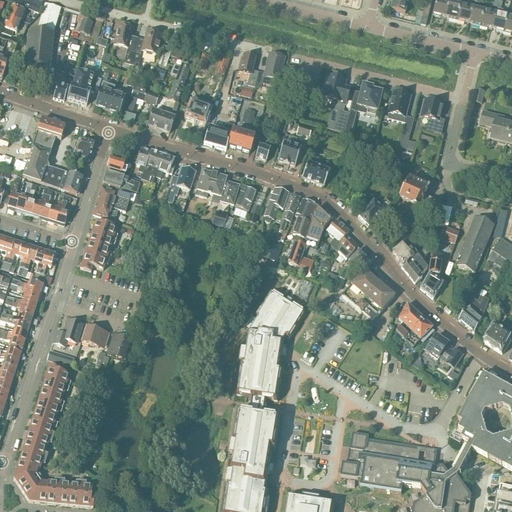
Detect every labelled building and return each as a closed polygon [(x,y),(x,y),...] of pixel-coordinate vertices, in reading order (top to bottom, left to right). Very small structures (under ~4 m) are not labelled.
[(12,6),(7,18),(21,23),(25,12),(21,10),(24,2),(28,4),(29,0),(14,0),(12,6)] [(404,15),(407,3),(394,0),(392,0),(390,12),(404,15)] [(440,18),(444,19),(448,3),(436,0),(432,17),(440,19),(440,18)] [(448,0),(448,3),(444,19),(456,21),(460,6),(462,0),(461,0),(448,0)] [(495,14),(491,30),(503,33),(507,17),(508,12),(500,10),(502,4),(502,1),(502,0),(498,0),(498,3),(496,9),(495,14)] [(28,65),(50,68),(54,35),(53,35),(61,9),(45,5),(36,33),(28,32),(24,65),(28,65)] [(456,21),(468,24),(472,9),(460,6),(456,21)] [(425,27),(430,8),(424,7),(420,26),(425,27)] [(472,9),(468,24),(479,27),(483,12),(472,9)] [(491,30),(495,14),(483,12),(479,27),(491,30)] [(511,35),(511,18),(507,17),(503,33),(511,35)] [(16,35),(21,23),(7,18),(1,33),(11,38),(13,33),(16,35)] [(92,23),(82,19),(77,33),(87,37),(92,23)] [(118,26),(113,47),(127,50),(127,54),(124,65),(131,67),(138,39),(131,38),(133,29),(118,26)] [(138,39),(131,67),(138,69),(141,57),(142,54),(156,58),(161,36),(146,33),(144,41),(138,39)] [(16,48),(6,45),(0,60),(0,79),(2,80),(10,60),(11,60),(16,48)] [(204,72),(206,64),(209,57),(202,55),(200,61),(197,69),(204,72)] [(238,73),(236,81),(237,81),(248,84),(247,87),(254,89),(258,73),(252,72),(255,58),(243,55),(239,73),(238,73)] [(258,73),(254,89),(260,91),(262,85),(277,89),(279,83),(284,59),(269,55),(264,75),(258,73)] [(220,57),(215,73),(224,76),(229,60),(220,57)] [(28,65),(26,82),(48,85),(50,68),(28,65)] [(170,95),(167,102),(174,105),(177,105),(191,69),(181,65),(180,69),(174,67),(170,76),(176,79),(170,95)] [(71,88),(67,102),(86,108),(90,94),(93,94),(96,81),(92,80),(93,78),(77,74),(73,88),(71,88)] [(57,86),(53,101),(63,104),(68,90),(69,90),(72,80),(73,80),(69,79),(66,78),(63,88),(57,86)] [(322,94),(320,100),(333,103),(331,112),(339,114),(334,133),(344,135),(349,115),(342,113),(347,92),(342,90),(343,84),(338,83),(339,81),(331,79),(331,81),(326,79),(324,86),(322,86),(320,94),(322,94)] [(100,92),(95,109),(107,113),(114,90),(102,86),(100,92)] [(353,99),(350,112),(356,113),(365,115),(367,110),(376,112),(381,94),(371,91),(372,89),(362,86),(359,100),(353,99)] [(128,108),(126,113),(132,114),(134,110),(137,101),(144,103),(147,93),(134,89),(128,108)] [(114,90),(107,113),(119,117),(124,100),(126,94),(114,90)] [(484,93),(477,91),(474,104),(481,106),(484,93)] [(147,93),(144,103),(155,108),(159,97),(154,96),(148,93),(147,93)] [(410,98),(393,94),(388,115),(405,119),(410,98)] [(424,102),(420,119),(436,123),(433,134),(443,137),(446,122),(438,120),(442,106),(424,102)] [(211,112),(190,104),(184,119),(205,127),(211,112)] [(149,124),(147,128),(169,135),(179,105),(177,105),(174,105),(170,118),(153,112),(151,116),(149,124)] [(492,141),(507,145),(511,125),(504,123),(505,119),(484,114),(481,126),(495,129),(492,141)] [(414,121),(406,119),(403,134),(410,136),(414,121)] [(65,128),(41,120),(22,178),(59,191),(65,174),(49,168),(47,165),(55,140),(61,141),(65,128)] [(208,128),(203,146),(225,153),(226,149),(227,149),(231,135),(232,133),(231,133),(231,135),(208,128)] [(309,139),(311,132),(298,128),(296,135),(309,139)] [(231,135),(227,149),(249,156),(254,140),(232,133),(231,135)] [(274,140),(270,139),(266,150),(262,149),(262,147),(260,147),(259,148),(255,160),(266,164),(269,152),(270,152),(274,140)] [(79,140),(76,148),(83,150),(83,151),(91,153),(94,144),(93,144),(93,142),(87,140),(86,142),(79,140)] [(283,146),(277,163),(283,165),(283,166),(288,168),(289,167),(294,169),(300,152),(299,151),(292,149),(283,146)] [(83,150),(76,148),(76,150),(75,150),(73,154),(72,158),(79,161),(88,164),(91,153),(83,151),(83,150)] [(153,186),(155,179),(162,156),(151,152),(151,154),(141,150),(135,166),(140,168),(138,174),(143,176),(141,182),(153,186)] [(162,156),(155,179),(160,181),(163,174),(168,176),(169,175),(171,176),(172,176),(174,168),(172,167),(174,160),(162,156)] [(124,164),(111,160),(107,170),(125,175),(127,170),(123,169),(124,164)] [(329,174),(307,166),(301,181),(323,189),(329,174)] [(68,174),(77,177),(80,171),(70,168),(68,174)] [(173,178),(164,204),(172,206),(174,197),(176,198),(179,190),(189,193),(195,174),(192,173),(193,171),(185,168),(185,170),(182,169),(178,180),(173,178)] [(0,175),(0,204),(4,192),(0,190),(0,189),(2,183),(3,179),(9,181),(11,174),(1,171),(1,174),(0,175)] [(227,179),(202,172),(198,184),(197,184),(195,191),(196,192),(194,197),(206,200),(208,195),(220,199),(219,204),(233,208),(239,187),(226,183),(227,179)] [(103,185),(120,191),(124,192),(125,191),(136,195),(140,184),(128,181),(124,179),(106,173),(103,185)] [(62,188),(60,192),(63,193),(77,197),(82,180),(66,175),(65,174),(64,179),(61,187),(62,188)] [(428,189),(408,180),(407,183),(406,182),(398,200),(410,206),(409,208),(418,212),(417,213),(427,217),(434,202),(425,198),(428,189)] [(103,185),(93,217),(114,223),(117,212),(125,214),(131,195),(124,192),(120,191),(103,185)] [(9,211),(15,213),(21,194),(17,193),(18,188),(14,187),(7,209),(9,210),(9,211)] [(255,194),(242,188),(235,209),(247,214),(255,194)] [(21,194),(15,213),(21,215),(21,213),(24,214),(31,192),(26,191),(25,196),(21,194)] [(271,224),(272,222),(273,222),(277,211),(274,210),(275,208),(282,211),(288,195),(274,191),(264,219),(265,219),(264,221),(264,222),(264,223),(265,224),(266,225),(267,225),(268,225),(269,225),(270,225),(271,224)] [(31,192),(24,214),(26,215),(25,216),(31,218),(36,204),(32,203),(35,193),(31,192)] [(36,204),(31,218),(37,220),(38,219),(40,219),(47,197),(43,196),(40,205),(36,204)] [(300,200),(290,196),(278,231),(282,233),(286,223),(290,224),(295,208),(296,208),(300,200)] [(47,197),(40,219),(42,220),(41,222),(47,224),(52,209),(48,208),(51,198),(47,197)] [(52,209),(47,224),(53,225),(54,224),(56,224),(63,202),(59,201),(56,210),(52,209)] [(298,219),(310,224),(316,209),(317,207),(303,201),(295,218),(298,219)] [(389,205),(385,201),(378,209),(373,204),(358,218),(368,228),(392,205),(391,204),(389,205)] [(63,202),(56,224),(58,225),(57,227),(64,229),(68,214),(64,213),(67,204),(63,202)] [(316,209),(310,224),(310,225),(311,225),(305,241),(307,242),(318,246),(323,232),(330,222),(316,209)] [(223,230),(227,216),(215,213),(211,227),(223,230)] [(223,230),(223,231),(228,233),(233,220),(227,218),(223,230)] [(295,244),(304,247),(306,242),(307,242),(305,241),(311,225),(310,225),(310,224),(298,219),(292,236),(297,238),(295,244)] [(493,228),(474,220),(454,267),(474,275),(493,228)] [(328,236),(339,245),(346,237),(348,233),(335,222),(325,233),(324,237),(326,238),(328,236)] [(88,244),(109,251),(116,230),(95,223),(88,244)] [(443,228),(438,241),(454,246),(458,234),(443,228)] [(339,245),(337,254),(344,260),(342,262),(344,264),(346,262),(358,248),(346,237),(339,245)] [(1,271),(5,272),(14,243),(12,243),(13,241),(7,239),(2,253),(1,256),(5,258),(1,271)] [(18,259),(23,244),(17,242),(16,244),(14,243),(5,272),(9,274),(14,257),(18,259)] [(29,246),(23,244),(18,259),(22,260),(17,276),(21,277),(30,249),(28,248),(29,246)] [(103,272),(109,251),(88,244),(80,271),(90,274),(92,269),(103,272)] [(301,259),(304,247),(295,244),(287,265),(298,269),(298,267),(301,268),(301,270),(309,273),(312,263),(301,259)] [(271,255),(269,261),(275,263),(280,247),(274,245),(272,250),(271,255)] [(322,245),(320,255),(326,257),(329,247),(322,245)] [(417,258),(416,256),(401,270),(414,285),(422,279),(420,277),(427,270),(421,263),(430,251),(425,247),(417,258)] [(32,249),(30,249),(21,277),(25,279),(30,263),(34,264),(39,250),(33,248),(32,249)] [(401,270),(416,256),(411,250),(406,254),(401,248),(392,255),(398,264),(402,269),(401,269),(401,270)] [(37,283),(46,254),(44,253),(45,251),(39,250),(34,264),(38,265),(33,281),(37,283)] [(360,255),(357,252),(348,263),(349,264),(345,269),(339,280),(344,282),(350,272),(353,275),(359,268),(359,267),(366,260),(365,259),(366,258),(361,254),(360,255)] [(46,254),(37,283),(43,284),(45,278),(43,277),(46,268),(51,269),(55,255),(49,253),(48,254),(46,254)] [(269,261),(271,255),(263,253),(261,259),(269,261)] [(441,265),(429,263),(427,278),(420,290),(432,302),(442,286),(440,284),(441,278),(439,278),(441,265)] [(363,272),(341,298),(348,304),(362,316),(371,324),(377,318),(394,299),(363,272)] [(10,286),(18,288),(40,295),(40,293),(42,294),(44,288),(29,283),(28,287),(19,284),(19,283),(12,280),(10,286)] [(18,288),(16,292),(25,295),(24,299),(39,304),(41,298),(39,298),(40,295),(18,288)] [(242,365),(237,397),(250,399),(249,404),(248,409),(247,414),(266,417),(266,412),(267,407),(268,401),(278,403),(283,371),(280,370),(280,366),(282,356),(285,356),(286,347),(286,348),(283,347),(284,344),(284,343),(285,339),(289,341),(307,314),(291,304),(293,302),(288,300),(287,301),(272,292),(255,319),(254,320),(257,321),(250,333),(249,333),(249,334),(246,350),(246,351),(248,351),(246,365),(242,364),(242,365)] [(14,301),(12,305),(35,312),(35,310),(37,310),(39,304),(24,299),(23,304),(14,301)] [(484,301),(481,299),(478,305),(475,303),(459,322),(474,335),(484,324),(481,322),(487,311),(490,304),(484,300),(484,301)] [(20,312),(19,315),(34,320),(36,314),(34,314),(35,312),(12,305),(5,302),(3,306),(20,312)] [(401,328),(395,334),(412,350),(418,344),(420,342),(421,343),(432,331),(431,330),(432,330),(423,321),(416,315),(407,307),(398,321),(403,326),(401,328)] [(8,317),(7,321),(29,328),(30,326),(32,326),(34,320),(19,315),(17,320),(8,317)] [(29,328),(1,319),(0,320),(0,323),(15,328),(14,332),(28,336),(30,330),(29,330),(29,328)] [(82,326),(67,322),(63,336),(56,334),(52,345),(64,349),(67,342),(76,345),(82,326)] [(109,336),(85,328),(81,344),(104,351),(109,336)] [(511,340),(494,329),(484,344),(502,356),(511,340)] [(3,333),(2,337),(24,344),(25,342),(26,343),(28,336),(14,332),(12,336),(3,333)] [(2,337),(1,341),(10,344),(9,348),(23,353),(25,347),(23,346),(24,344),(2,337)] [(429,341),(422,351),(425,353),(425,354),(437,362),(438,359),(453,369),(462,356),(454,351),(452,353),(446,349),(448,345),(447,345),(447,343),(445,341),(443,342),(436,337),(432,344),(429,341)] [(129,342),(119,339),(118,342),(112,340),(107,357),(123,362),(129,342)] [(0,353),(0,357),(18,363),(19,361),(20,362),(22,355),(8,351),(6,355),(0,353)] [(57,355),(50,353),(47,362),(53,364),(71,370),(73,361),(57,355)] [(99,353),(96,364),(102,365),(104,358),(105,356),(105,355),(99,353)] [(0,357),(0,361),(4,363),(3,367),(17,372),(19,366),(17,365),(18,363),(0,357)] [(0,370),(0,375),(13,379),(13,377),(15,378),(17,372),(3,367),(1,371),(0,370)] [(49,367),(31,423),(53,429),(67,384),(69,377),(63,375),(63,372),(49,367)] [(0,383),(12,388),(14,382),(12,381),(13,379),(0,375),(0,383)] [(354,435),(353,434),(351,441),(350,448),(347,466),(343,466),(341,479),(362,482),(361,489),(401,496),(403,488),(404,488),(404,487),(414,488),(421,490),(427,498),(414,507),(413,511),(469,511),(471,504),(472,497),(458,478),(459,477),(473,452),(503,468),(511,472),(511,390),(484,375),(471,400),(465,410),(459,422),(463,424),(459,431),(465,434),(462,441),(470,445),(468,449),(465,454),(460,463),(457,469),(455,473),(454,474),(450,477),(444,469),(443,468),(440,468),(437,471),(434,467),(435,458),(436,452),(420,450),(369,442),(369,440),(369,437),(359,435),(354,435)] [(12,388),(0,383),(0,393),(8,396),(8,394),(10,394),(12,388)] [(8,396),(0,393),(0,402),(7,404),(9,398),(7,398),(8,396)] [(247,414),(239,413),(235,444),(234,445),(238,446),(236,459),(232,459),(230,472),(233,473),(231,486),(228,486),(223,511),(268,511),(270,501),(268,501),(269,492),(265,492),(266,487),(268,476),(270,477),(271,477),(272,467),(270,467),(272,451),(275,451),(280,419),(266,417),(247,414)] [(53,429),(31,423),(13,480),(21,492),(38,481),(35,477),(38,470),(39,470),(53,429)] [(64,426),(61,435),(66,437),(69,427),(64,426)] [(67,463),(64,467),(73,473),(76,468),(67,463)] [(40,484),(38,481),(21,492),(29,504),(92,510),(94,495),(91,494),(92,487),(48,483),(47,485),(40,484)] [(511,511),(511,487),(500,486),(498,500),(496,511),(511,511)] [(333,511),(335,504),(320,502),(320,499),(303,496),(303,499),(287,497),(285,511),(333,511)]
